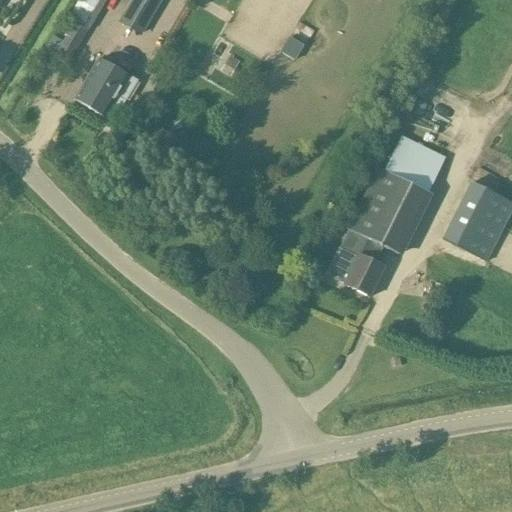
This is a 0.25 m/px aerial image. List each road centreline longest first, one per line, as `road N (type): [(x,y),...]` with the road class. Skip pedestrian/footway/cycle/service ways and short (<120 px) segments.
road 1 (unclassified): [(277,455),(252,371),(225,340),(123,264),(0,155)]
road 2 (unclassified): [(277,455),(511,418)]
road 3 (unclassified): [(66,511),(277,455)]
